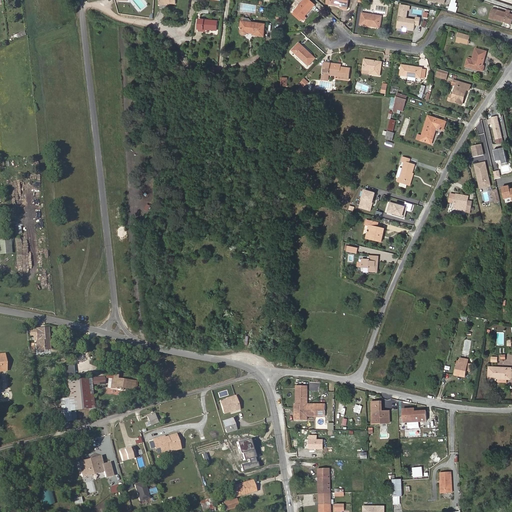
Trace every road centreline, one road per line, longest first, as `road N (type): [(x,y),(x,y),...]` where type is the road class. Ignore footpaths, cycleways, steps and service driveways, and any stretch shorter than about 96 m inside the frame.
road 1 (residential): [(357,383),(388,294),(456,150),(506,73)]
road 2 (residential): [(115,313),(81,6)]
road 3 (residential): [(0,450),(258,373)]
road 4 (residential): [(511,38),(452,20),(413,50),(332,34)]
road 5 (residential): [(222,70),(187,64),(174,36),(152,24),(81,6)]
road 6 (residential): [(511,410),(455,407),(357,383)]
road 7 (residential): [(290,511),(274,414),(258,373)]
road 8 (residential): [(258,373),(131,340)]
